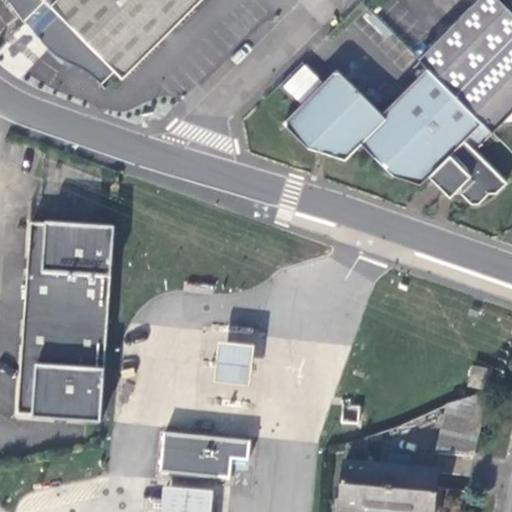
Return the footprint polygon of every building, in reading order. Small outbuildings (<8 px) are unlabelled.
[(8,0),(23,24),(45,2),(58,16),(37,37),(48,48),(58,58),(66,63),(80,68),(90,74),(101,86),(115,72),(123,80),(138,64),(201,0),(8,0)] [(427,67),(493,132),(498,127),(511,125),(511,11),(500,0),(475,0),(419,58),(427,67)] [(478,149),(493,132),(427,67),(382,110),(337,66),(282,116),(308,144),(341,156),(357,142),(386,172),(400,178),(411,167),(437,191),(443,185),(457,198),(471,199),(485,189),(494,193),(509,180),(478,149)] [(100,227),(31,222),(18,414),(86,419),(101,420),(102,420),(116,228),(100,227)] [(256,346),(220,342),(217,366),(215,383),(252,387),(254,369),(256,346)] [(467,389),(485,392),(488,371),(470,368),(467,389)] [(438,451),(473,457),(488,393),(449,405),(438,451)] [(252,441),(150,432),(148,451),(147,460),(146,470),(248,480),(252,441)] [(365,438),(344,444),(342,462),(362,464),(365,438)] [(364,511),(388,511),(393,467),(362,464),(342,462),(340,501),(364,503),(364,511)] [(393,467),(388,511),(435,511),(440,471),(393,467)] [(212,511),(215,490),(165,485),(162,511),(212,511)] [(338,511),(340,511),(364,511),(364,503),(340,501),(338,511)]
